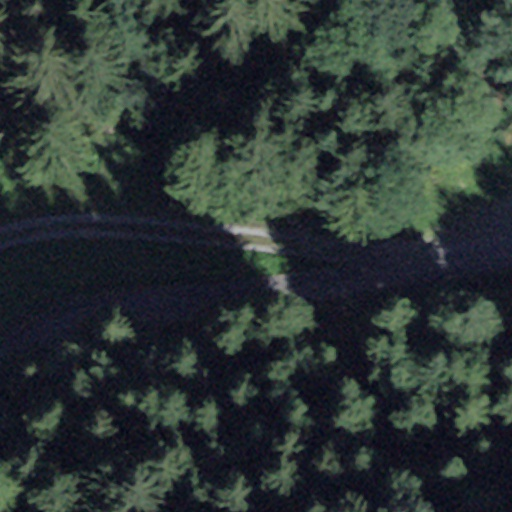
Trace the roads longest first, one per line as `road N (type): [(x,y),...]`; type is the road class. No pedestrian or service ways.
road 1 (unclassified): [(511,256),(111,306),(66,321),(0,362)]
road 2 (track): [(0,242),(39,231),(185,232),(424,253),(435,269)]
